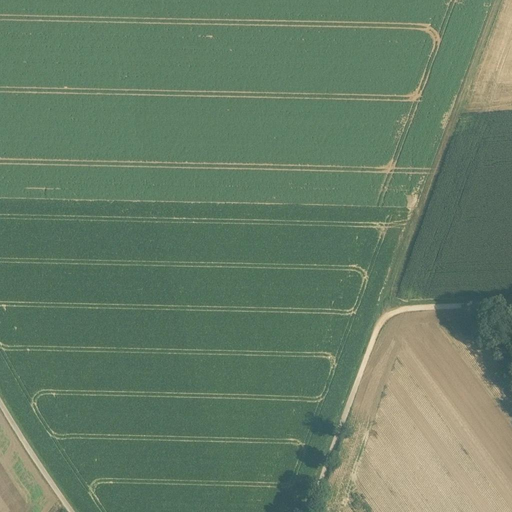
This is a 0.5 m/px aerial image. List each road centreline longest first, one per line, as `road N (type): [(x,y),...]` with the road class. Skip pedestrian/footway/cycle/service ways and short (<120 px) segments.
road 1 (track): [(309,511),(383,315),(511,304)]
road 2 (track): [(383,315),(498,0)]
road 3 (track): [(69,511),(0,406)]
